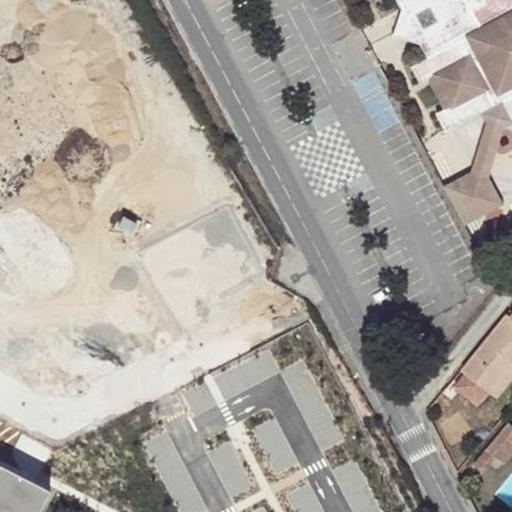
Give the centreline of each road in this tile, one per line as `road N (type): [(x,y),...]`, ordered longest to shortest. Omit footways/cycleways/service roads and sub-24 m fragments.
road 1 (tertiary): [(447,511),(180,0)]
road 2 (unknown): [(306,511),(348,438),(298,329)]
